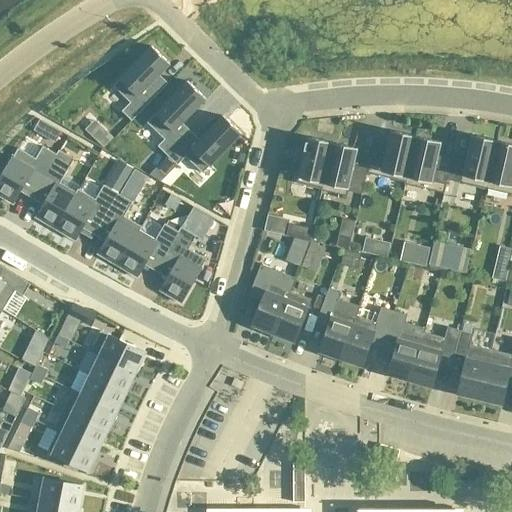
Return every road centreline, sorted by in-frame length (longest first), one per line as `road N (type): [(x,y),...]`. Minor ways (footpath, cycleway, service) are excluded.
road 1 (residential): [(511,445),(360,407),(211,352)]
road 2 (residential): [(211,352),(281,108)]
road 3 (residential): [(211,352),(0,236)]
road 4 (residential): [(281,108),(358,98),(511,109)]
road 5 (residential): [(144,511),(211,352)]
road 6 (residential): [(281,108),(258,102),(151,0)]
road 7 (residential): [(0,77),(60,29),(116,0)]
